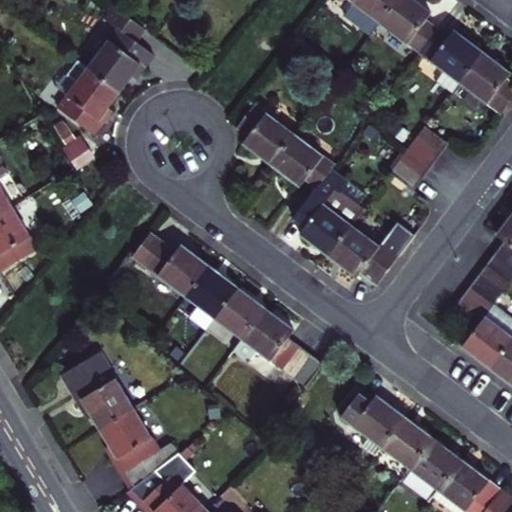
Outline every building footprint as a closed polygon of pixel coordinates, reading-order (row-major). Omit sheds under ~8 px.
[(352,0),(380,21),(396,0),(352,0)] [(419,3),(414,0),(396,0),(380,21),(422,53),(439,32),(427,22),(433,14),(419,3)] [(136,20),(95,72),(126,96),(136,84),(142,76),(145,78),(160,60),(149,51),(160,37),(136,20)] [(447,72),(461,82),(484,53),(467,40),(459,33),(452,41),(439,32),(422,53),(447,72)] [(502,114),(511,101),(511,83),(508,80),(511,74),(497,63),(484,53),(461,82),(502,114)] [(126,96),(95,72),(63,113),(96,139),(113,118),(110,116),(115,110),(126,96)] [(455,92),(461,82),(447,72),(440,82),(455,92)] [(394,82),(383,74),(375,84),(387,93),(394,82)] [(275,167),(296,138),(258,109),(242,129),(254,138),(248,146),(261,156),(275,167)] [(431,123),(421,137),(444,154),(454,141),(431,123)] [(421,137),(412,149),(435,166),(444,154),(421,137)] [(296,138),(275,167),(290,178),(302,187),(307,180),(321,190),(327,181),(336,169),(296,138)] [(435,166),(412,149),(403,160),(426,178),(435,166)] [(0,152),(0,218),(16,208),(0,181),(0,178),(13,170),(9,162),(12,160),(8,155),(4,158),(0,152)] [(418,188),(426,178),(403,160),(395,171),(418,188)] [(366,210),(327,181),(321,190),(300,218),(311,226),(306,234),(319,244),(333,254),(355,225),(366,210)] [(44,253),(16,208),(0,218),(0,261),(7,274),(44,253)] [(508,241),(500,252),(511,260),(511,220),(511,222),(501,235),(508,241)] [(380,245),(355,225),(333,254),(348,265),(359,273),(364,266),(386,281),(406,254),(385,237),(380,245)] [(153,268),(169,248),(155,238),(140,258),(153,268)] [(193,298),(214,270),(191,253),(186,249),(180,256),(169,248),(153,268),(193,298)] [(492,262),(511,277),(511,260),(500,252),(492,262)] [(511,277),(492,262),(483,274),(505,290),(511,280),(511,277)] [(214,270),(193,298),(221,319),(242,292),(226,280),(214,270)] [(475,285),(497,301),(504,291),(505,290),(483,274),(475,285)] [(466,296),(488,312),(497,301),(475,285),(466,296)] [(502,357),(511,343),(511,297),(504,291),(497,301),(488,312),(479,324),(471,334),(489,347),(502,357)] [(249,340),(270,313),(255,301),(242,292),(221,319),(211,332),(239,353),(249,340)] [(457,308),(479,324),(488,312),(466,296),(457,308)] [(282,322),(270,313),(249,340),(288,370),(303,349),(291,341),(296,333),(282,322)] [(511,364),(511,343),(502,357),(511,364)] [(300,378),(314,358),(303,349),(288,370),(300,378)] [(106,432),(139,412),(104,358),(66,381),(85,410),(88,415),(95,411),(106,432)] [(314,358),(300,378),(313,388),(328,368),(314,358)] [(388,448),(409,421),(395,411),(380,400),(374,407),(363,397),(348,417),(388,448)] [(138,493),(170,469),(174,467),(139,412),(106,432),(116,448),(119,454),(116,456),(138,493)] [(407,479),(436,441),(420,430),(409,421),(380,458),(407,479)] [(436,441),(415,469),(443,490),(464,462),(449,451),(436,441)] [(464,462),(443,490),(471,511),(488,511),(504,491),(484,477),(464,462)] [(211,511),(170,469),(138,493),(135,495),(152,511),(211,511)] [(488,511),(511,511),(511,497),(504,491),(488,511)] [(368,500),(360,494),(355,500),(363,507),(368,500)]
